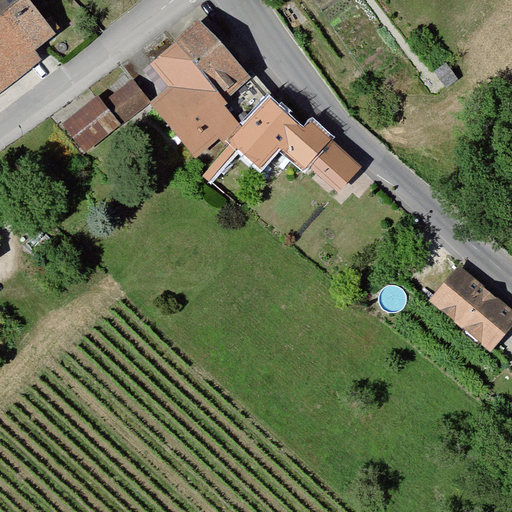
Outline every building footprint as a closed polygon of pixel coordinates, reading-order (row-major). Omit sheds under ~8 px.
[(41,0),(0,0),(0,97),(47,59),(42,52),(67,31),(41,0)] [(207,21),(181,43),(232,106),(259,85),(207,21)] [(181,43),(138,77),(158,101),(206,161),(249,126),(232,106),(181,43)] [(138,77),(68,125),(86,151),(158,101),(138,77)] [(272,101),(249,126),(235,141),(270,172),(286,152),(305,131),(272,101)] [(305,131),(286,152),(308,171),(314,164),(344,191),(367,165),(315,120),(305,131)] [(511,331),(511,305),(463,266),(435,302),(496,351),(511,331)]
